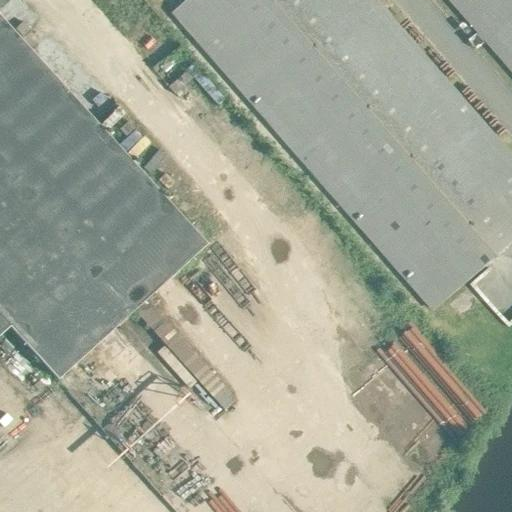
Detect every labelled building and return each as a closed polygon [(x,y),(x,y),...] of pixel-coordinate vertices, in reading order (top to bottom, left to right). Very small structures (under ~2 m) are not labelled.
[(511,240),(511,157),(374,0),(187,0),(172,13),(432,311),(511,240)] [(511,0),(448,0),(511,72),(511,0)] [(0,316),(9,327),(58,380),(207,245),(0,17),(0,316)] [(22,37),(29,30),(22,22),(15,29),(22,37)] [(62,28),(52,40),(61,47),(71,35),(62,28)] [(142,37),(131,44),(140,59),(151,52),(142,37)] [(82,41),(67,50),(79,70),(94,61),(82,41)] [(195,65),(223,100),(235,91),(206,56),(195,65)] [(126,120),(137,104),(130,98),(118,114),(126,120)] [(285,163),(280,179),(293,184),(299,168),(285,163)] [(0,335),(9,327),(0,316),(0,335)]
